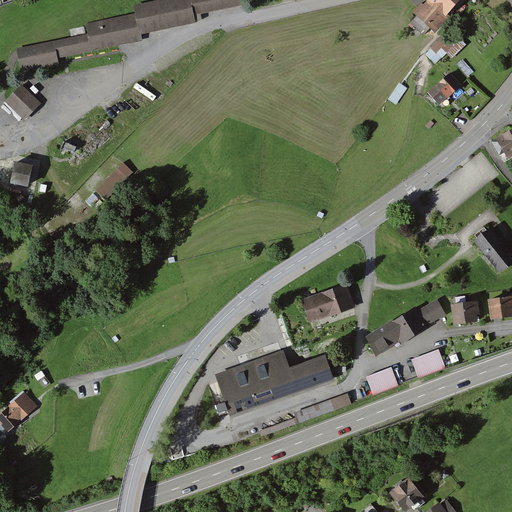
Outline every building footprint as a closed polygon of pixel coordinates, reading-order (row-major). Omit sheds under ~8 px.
[(88,36),(16,50),(20,72),(58,64),(58,60),(143,43),(141,36),(196,25),(195,17),(244,7),(242,0),(172,0),(134,8),(136,16),(86,26),(88,36)] [(462,0),(430,0),(416,16),(437,34),(451,18),(449,15),(462,0)] [(453,57),(463,48),(448,32),(426,53),(436,64),(448,52),(453,57)] [(452,73),(428,92),(440,106),(463,87),(452,73)] [(41,104),(21,85),(5,103),(25,121),(41,104)] [(511,130),(497,140),(509,160),(511,158),(511,130)] [(32,166),(14,163),(10,185),(28,188),(32,166)] [(135,174),(124,163),(97,191),(108,202),(135,174)] [(71,223),(41,197),(26,215),(56,241),(71,223)] [(511,254),(492,228),(474,242),(498,273),(511,263),(511,254)] [(346,283),(301,299),(310,323),(354,307),(346,283)] [(511,295),(488,300),(491,320),(511,316),(511,314),(511,310),(511,295)] [(437,301),(417,312),(426,326),(446,315),(437,301)] [(478,301),(450,305),(453,327),(473,325),(480,315),(478,301)] [(393,319),(365,337),(377,356),(400,341),(402,345),(428,328),(426,326),(417,312),(415,308),(395,321),(393,319)] [(283,350),(216,375),(232,418),(333,380),(324,355),(290,368),(283,350)] [(439,350),(412,360),(419,379),(446,369),(439,350)] [(391,367),(367,377),(374,396),(398,387),(391,367)] [(24,393),(0,415),(0,425),(8,434),(38,407),(24,393)] [(347,393),(294,414),(296,419),(299,426),(352,405),(347,393)] [(296,419),(261,433),(263,440),(299,426),(296,419)] [(415,472),(390,491),(404,510),(429,490),(415,472)] [(449,511),(441,500),(422,511),(449,511)]
